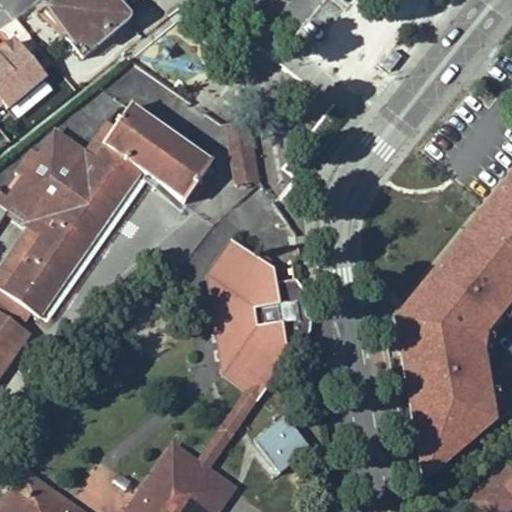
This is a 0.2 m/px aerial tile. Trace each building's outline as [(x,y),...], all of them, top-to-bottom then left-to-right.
[(132,14),(120,0),(53,0),(48,4),(86,52),(132,14)] [(7,109),(48,75),(15,37),(0,47),(0,100),(3,104),(7,109)] [(131,98),(113,124),(94,151),(85,148),(56,127),(39,152),(30,165),(25,173),(20,179),(9,195),(41,217),(33,231),(41,234),(1,288),(33,314),(42,319),(140,172),(183,202),(215,157),(131,98)] [(94,151),(113,124),(108,121),(85,148),(94,151)] [(256,181),(248,127),(228,130),(236,183),(256,181)] [(25,173),(30,165),(39,152),(31,147),(15,170),(20,179),(25,173)] [(487,330),(511,298),(511,172),(396,316),(428,474),(496,419),(486,342),(487,330)] [(41,217),(9,195),(0,189),(0,209),(7,214),(27,227),(31,230),(33,231),(41,217)] [(33,314),(1,288),(41,234),(27,227),(0,267),(0,302),(16,314),(26,321),(27,321),(33,314)] [(262,392),(228,367),(227,364),(214,285),(242,247),(235,242),(206,282),(222,375),(245,393),(256,401),(262,392)] [(303,340),(311,332),(311,331),(309,321),(303,317),(301,307),(306,302),(302,282),(294,280),(278,282),(274,261),(263,252),(257,259),(242,247),(214,285),(227,364),(228,367),(262,392),(286,359),(284,345),(303,340)] [(0,302),(0,309),(22,326),(26,321),(0,302)] [(0,309),(0,376),(33,333),(22,326),(0,309)] [(204,474),(256,401),(245,393),(192,465),(204,474)] [(283,415),(251,444),(279,474),(311,446),(283,415)] [(216,511),(230,492),(204,474),(192,465),(173,452),(129,511),(75,511),(25,477),(0,511),(216,511)] [(511,511),(511,476),(511,477),(503,469),(464,505),(469,511),(511,511)]
